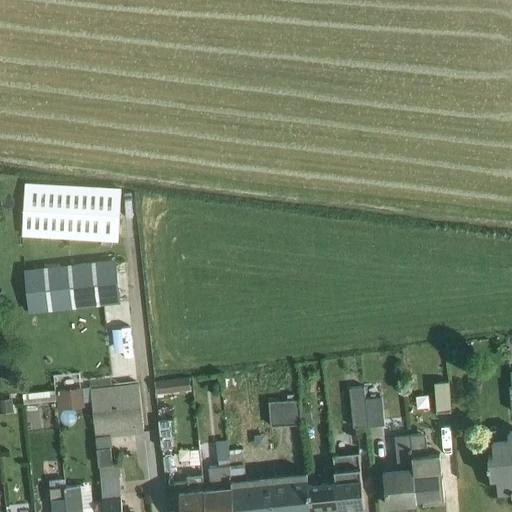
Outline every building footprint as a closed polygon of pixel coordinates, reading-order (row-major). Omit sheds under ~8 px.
[(25,184),(22,238),(117,243),(120,190),(25,184)] [(117,258),(24,267),(30,318),(122,308),(117,258)] [(189,379),(154,382),(155,395),(190,391),(189,379)] [(449,383),(435,384),(436,413),(451,413),(449,383)] [(91,390),(92,403),(97,440),(133,436),(145,434),(139,384),(91,390)] [(364,387),(368,427),(384,426),(381,385),(364,387)] [(368,427),(364,387),(349,389),(353,428),(368,427)] [(55,392),(57,402),(57,411),(85,408),(84,403),(92,403),(91,390),(91,388),(55,392)] [(418,389),(405,391),(407,405),(420,403),(418,389)] [(57,402),(55,392),(23,396),(24,406),(57,402)] [(12,400),(0,400),(0,414),(13,413),(12,400)] [(302,421),(300,407),(300,400),(269,402),(271,428),(302,426),(302,421)] [(300,407),(302,421),(311,420),(310,406),(300,407)] [(172,420),(159,421),(162,450),(175,448),(172,420)] [(508,430),(487,432),(491,480),(497,479),(499,495),(511,493),(511,432),(508,433),(508,430)] [(410,436),(417,505),(418,505),(417,502),(423,502),(423,504),(445,502),(440,454),(427,456),(425,435),(410,436)] [(133,436),(97,440),(99,467),(113,466),(111,449),(134,446),(133,436)] [(417,505),(410,436),(395,438),(398,469),(385,471),(389,508),(390,507),(390,506),(416,504),(416,505),(417,505)] [(204,490),(206,511),(234,511),(228,452),(228,444),(217,445),(219,468),(210,469),(212,489),(204,490)] [(243,451),(228,452),(234,511),(311,511),(308,483),(307,474),(246,479),(243,451)] [(336,480),(339,511),(365,509),(359,455),(334,457),(336,480)] [(113,466),(99,467),(104,511),(122,511),(120,491),(119,491),(118,477),(120,477),(118,465),(113,466)] [(206,511),(204,490),(202,476),(187,478),(188,482),(177,484),(179,511),(181,511),(206,511)] [(67,511),(65,489),(64,480),(49,482),(52,511),(67,511)] [(308,483),(311,511),(335,511),(339,511),(336,480),(308,483)] [(83,510),(92,509),(89,486),(81,487),(83,510)] [(65,489),(67,511),(92,511),(92,509),(83,510),(81,487),(65,489)]
